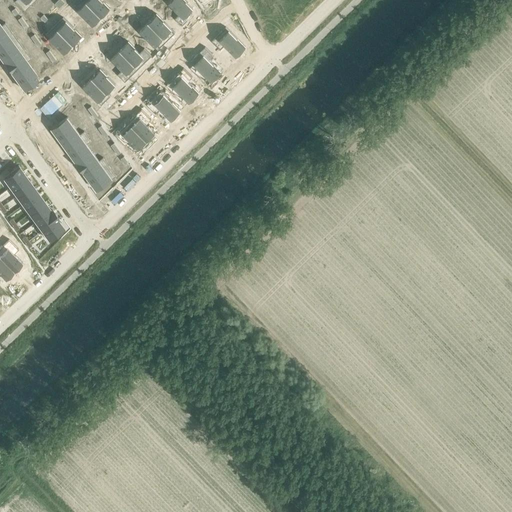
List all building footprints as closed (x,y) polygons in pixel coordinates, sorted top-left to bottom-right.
[(16,0),(15,1),(25,11),(30,6),(26,3),(29,0),(16,0)] [(100,0),(87,0),(86,2),(101,17),(110,9),(100,0)] [(184,0),(170,0),(168,3),(179,14),(175,19),(182,26),(188,21),(184,17),(193,9),(184,0)] [(264,0),(279,14),(292,2),(290,0),(264,0)] [(86,2),(77,10),(92,26),(101,17),(86,2)] [(156,14),(148,22),(163,38),(172,29),(156,14)] [(66,21),(58,29),(73,45),(81,36),(66,21)] [(148,22),(139,31),(154,46),(163,38),(148,22)] [(58,29),(49,38),(64,53),(73,45),(58,29)] [(217,35),(211,41),(220,50),(225,45),(236,57),(245,47),(229,30),(220,39),(217,35)] [(8,35),(0,40),(0,53),(14,43),(8,35)] [(128,42),(120,50),(135,65),(143,57),(128,42)] [(14,43),(0,53),(0,57),(4,64),(20,52),(14,43)] [(203,56),(194,64),(211,81),(220,72),(209,60),(214,56),(205,47),(199,53),(203,56)] [(120,50),(111,58),(126,74),(135,65),(120,50)] [(20,52),(4,64),(11,72),(27,61),(20,52)] [(27,61),(11,72),(17,81),(33,70),(27,61)] [(181,77),(172,85),(189,102),(199,93),(187,82),(192,77),(183,68),(178,74),(181,77)] [(100,69),(91,78),(106,93),(115,85),(100,69)] [(33,70),(17,81),(24,90),(40,79),(33,70)] [(91,78),(83,86),(98,101),(106,93),(91,78)] [(152,99),(146,104),(155,113),(160,109),(171,120),(180,111),(164,94),(155,102),(152,99)] [(139,118),(131,125),(147,141),(155,133),(147,124),(151,119),(141,109),(136,115),(139,118)] [(67,117),(51,128),(58,137),(74,126),(67,117)] [(121,129),(115,135),(125,145),(129,140),(138,149),(147,141),(131,125),(124,133),(121,129)] [(74,126),(58,137),(64,146),(80,135),(74,126)] [(80,135),(64,146),(71,155),(87,143),(80,135)] [(87,143),(71,155),(77,164),(93,152),(87,143)] [(93,152),(77,164),(83,172),(99,161),(93,152)] [(99,161),(83,172),(90,181),(106,169),(99,161)] [(19,167),(4,179),(10,188),(26,176),(19,167)] [(106,169),(90,181),(97,190),(113,179),(106,169)] [(26,176),(10,188),(17,196),(32,185),(26,176)] [(32,185),(17,196),(23,205),(39,194),(32,185)] [(39,194),(23,205),(30,214),(45,203),(39,194)] [(45,203),(30,214),(36,223),(52,211),(52,210),(51,211),(45,203)] [(52,211),(36,223),(42,231),(58,220),(59,219),(52,211)] [(58,220),(42,231),(49,240),(64,229),(58,221),(59,220),(59,219),(58,220)] [(6,248),(0,253),(0,257),(13,271),(22,263),(13,254),(18,249),(8,239),(3,245),(6,248)] [(0,274),(5,279),(13,271),(0,257),(0,274)]
